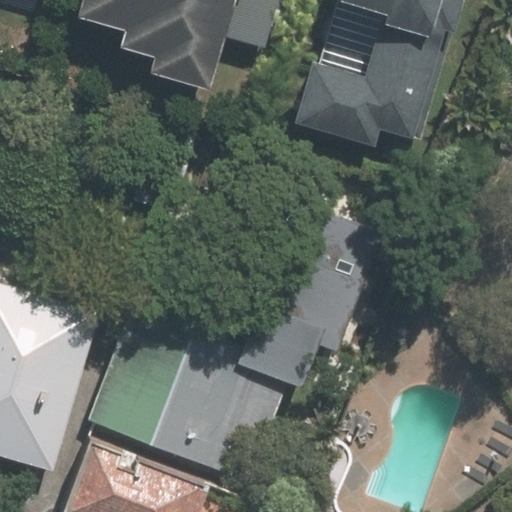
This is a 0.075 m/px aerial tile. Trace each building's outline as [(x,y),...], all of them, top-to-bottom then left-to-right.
[(69,0),(66,13),(110,26),(104,48),(137,58),(131,77),(195,96),(222,0),(69,0)] [(299,66),(283,124),(353,144),(359,124),(415,140),(454,0),(330,0),(372,12),(353,81),(299,66)] [(137,272),(82,414),(244,476),(288,361),(227,338),(238,311),(137,272)] [(0,278),(0,452),(46,466),(94,306),(0,278)] [(56,511),(346,511),(327,504),(352,444),(326,433),(292,511),(286,511),(88,432),(56,511)]
